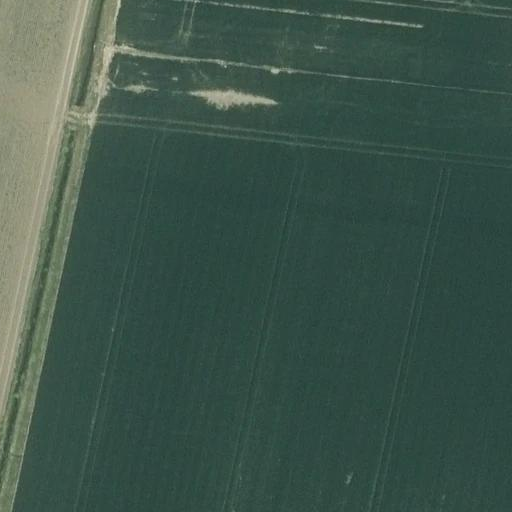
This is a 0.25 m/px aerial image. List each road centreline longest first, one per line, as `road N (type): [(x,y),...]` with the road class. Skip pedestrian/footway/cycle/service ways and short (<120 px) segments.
road 1 (track): [(6,511),(114,0)]
road 2 (track): [(89,121),(58,115),(83,0)]
